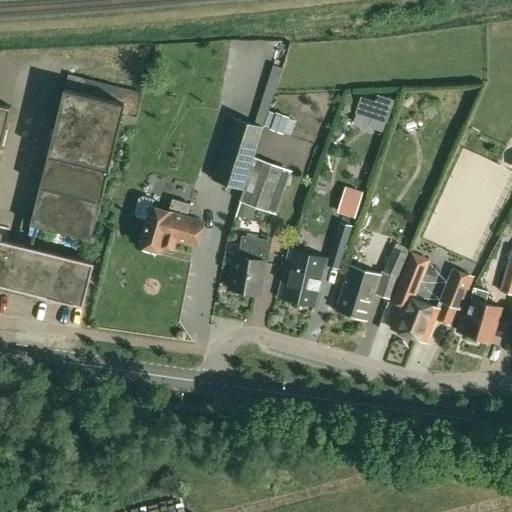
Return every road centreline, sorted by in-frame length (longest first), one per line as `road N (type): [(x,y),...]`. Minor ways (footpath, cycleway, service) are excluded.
road 1 (residential): [(220,382),(223,352),(262,336),(431,383),(511,379)]
road 2 (tertiary): [(511,426),(220,382)]
road 3 (tertiary): [(220,382),(0,354)]
